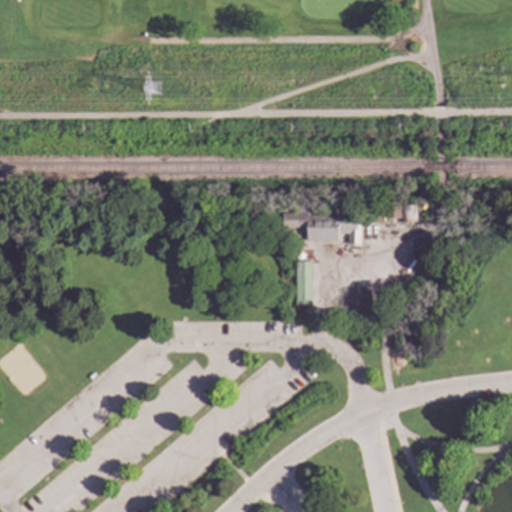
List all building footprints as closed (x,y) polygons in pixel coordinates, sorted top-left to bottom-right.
[(309,215),(336,215),(336,213),(356,213),(356,219),(359,219),(359,245),(349,245),(349,234),(338,234),(338,241),(306,241),(306,227),(282,227),(282,213),(294,213),(294,203),(309,203),(309,215)] [(399,218),(385,218),(385,205),(399,206),(399,218)] [(415,222),(401,222),(401,206),(415,206),(415,222)] [(383,222),(369,222),(369,213),(383,213),(383,222)] [(421,249),(417,258),(413,256),(417,247),(421,249)] [(310,304),(294,304),(294,261),(310,261),(310,304)]
